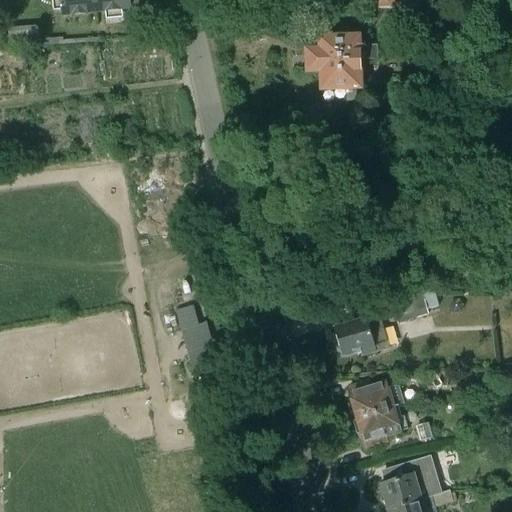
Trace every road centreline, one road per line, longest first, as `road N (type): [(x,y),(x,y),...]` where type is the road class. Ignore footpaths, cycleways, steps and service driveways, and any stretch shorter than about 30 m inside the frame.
road 1 (unclassified): [(263,338),(233,240),(185,0)]
road 2 (residential): [(315,511),(263,338)]
